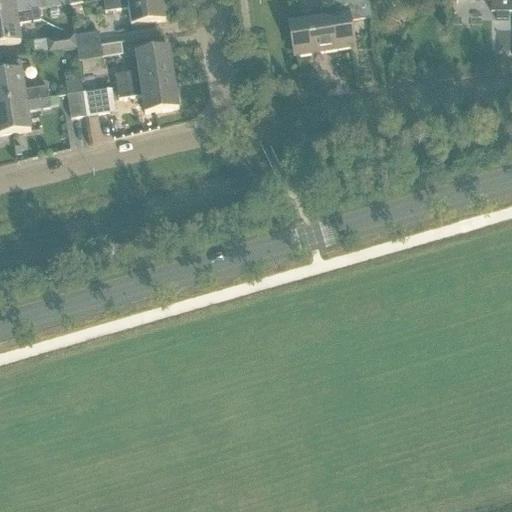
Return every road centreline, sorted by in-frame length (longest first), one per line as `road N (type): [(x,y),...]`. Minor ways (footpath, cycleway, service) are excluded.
road 1 (secondary): [(0,328),(511,183)]
road 2 (residential): [(0,187),(200,131),(215,93),(201,0)]
